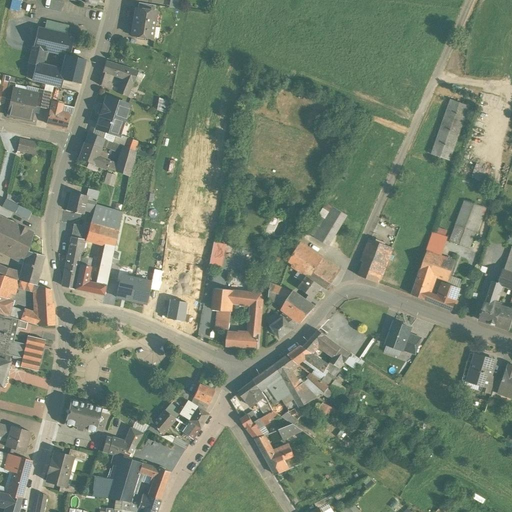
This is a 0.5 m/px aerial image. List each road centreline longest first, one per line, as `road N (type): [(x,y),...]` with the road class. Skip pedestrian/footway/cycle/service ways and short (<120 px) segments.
road 1 (track): [(469,0),(351,266),(349,290)]
road 2 (residential): [(511,340),(349,290),(286,347),(237,366)]
road 3 (residential): [(67,317),(56,403),(26,511)]
road 4 (residential): [(72,141),(51,231),(52,273),(67,317)]
road 5 (residential): [(237,366),(138,324),(67,317)]
road 6 (residential): [(114,0),(72,141)]
road 7 (residential): [(222,407),(290,511)]
road 8 (residential): [(222,407),(162,511)]
